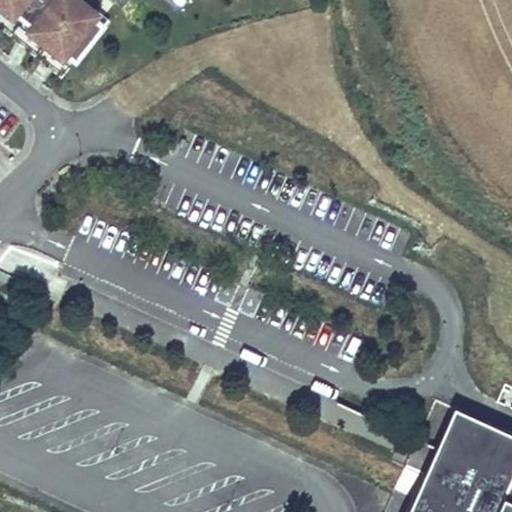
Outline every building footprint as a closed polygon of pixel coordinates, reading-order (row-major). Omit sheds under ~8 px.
[(0,0),(0,22),(11,31),(36,0),(0,0)] [(36,0),(11,31),(36,51),(78,0),(36,0)] [(78,0),(36,51),(62,73),(103,24),(94,17),(97,12),(81,0),(78,0)] [(454,412),(408,511),(475,511),(510,437),(454,412)] [(511,511),(511,438),(510,437),(475,511),(511,511)]
